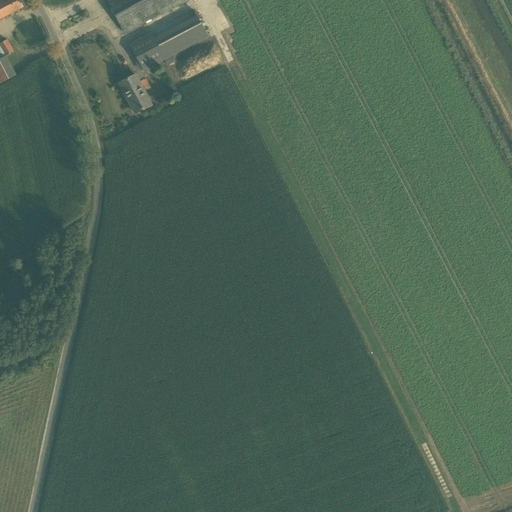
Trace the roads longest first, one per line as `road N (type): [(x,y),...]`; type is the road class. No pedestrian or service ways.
road 1 (unclassified): [(29,511),(97,197),(92,132),(35,0)]
road 2 (track): [(231,60),(448,500)]
